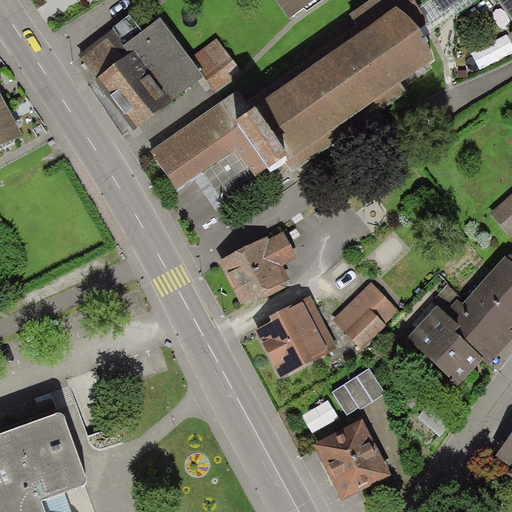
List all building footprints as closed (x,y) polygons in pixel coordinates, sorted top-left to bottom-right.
[(429,23),(412,0),(373,0),(351,16),(356,24),(246,102),(238,91),(151,152),(178,190),(236,149),(255,177),(266,169),(270,175),(288,162),(294,171),(406,93),(401,86),(435,62),(414,33),(429,23)] [(275,0),(290,21),(320,0),(275,0)] [(511,0),(435,0),(444,13),(462,0),(496,0),(511,21),(511,31),(506,36),(511,43),(511,0)] [(190,58),(159,20),(126,46),(115,32),(81,58),(138,130),(205,78),(190,58)] [(240,70),(217,39),(190,58),(205,78),(214,90),(240,70)] [(0,148),(22,136),(5,104),(0,106),(0,148)] [(511,195),(491,214),(511,236),(511,235),(511,195)] [(268,237),(219,262),(241,306),(261,296),(263,300),(286,288),(283,283),(290,280),(283,266),(297,259),(284,232),(269,240),(268,237)] [(511,263),(506,258),(462,304),(457,300),(444,314),(460,329),(456,334),(484,360),(489,366),(511,341),(511,332),(510,330),(511,327),(511,263)] [(333,321),(361,349),(399,311),(371,283),(333,321)] [(255,332),(280,380),(329,355),(303,303),(270,320),(272,324),(255,332)] [(444,314),(437,308),(407,340),(459,387),(484,360),(456,334),(460,329),(444,314)] [(386,394),(369,369),(333,393),(348,416),(359,408),(360,410),(386,394)] [(87,483),(87,481),(65,422),(64,420),(61,417),(56,417),(0,437),(0,511),(44,511),(42,506),(47,503),(50,500),(84,489),(86,487),(87,483)] [(362,421),(314,446),(343,502),(391,476),(362,421)] [(511,435),(496,458),(511,469),(511,470),(508,476),(511,478),(511,435)]
